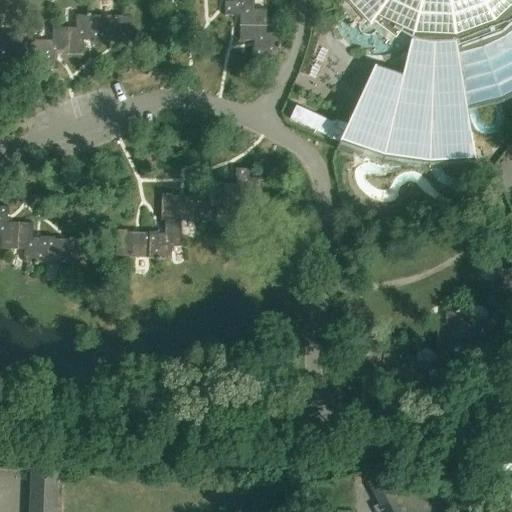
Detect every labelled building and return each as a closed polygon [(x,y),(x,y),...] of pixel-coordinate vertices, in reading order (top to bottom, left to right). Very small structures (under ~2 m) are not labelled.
[(233,0),(233,2),(224,2),(224,20),(232,20),(232,17),(239,17),(239,42),(254,42),(254,49),(251,49),(251,58),(278,58),(278,50),(279,50),(279,46),(278,46),(278,35),(266,34),(266,11),(254,11),(253,0),(233,0)] [(334,9),(331,0),(320,0),(323,12),(334,9)] [(511,0),(361,0),(376,15),(415,32),(403,77),(375,67),(376,65),(375,65),(359,98),(344,91),(336,108),(351,115),(335,149),(399,172),(477,168),(468,116),(504,107),(511,102),(511,0)] [(91,15),(87,15),(87,16),(76,16),(75,29),(52,28),(52,41),(33,41),(33,35),(0,33),(0,60),(1,61),(1,58),(21,59),(21,61),(44,62),(44,71),(58,71),(59,63),(56,63),(56,56),(83,56),(83,41),(90,41),(90,43),(108,44),(108,41),(119,41),(119,44),(131,44),(132,17),(91,16),(91,15)] [(314,66),(304,80),(335,101),(345,87),(314,66)] [(342,125),(304,107),(295,125),(334,144),(342,125)] [(250,170),(236,169),(235,178),(238,178),(238,185),(211,184),(210,200),(203,199),(203,196),(186,196),(186,199),(174,198),(174,196),(163,195),(161,222),(166,223),(165,237),(158,237),(158,234),(150,234),(150,237),(129,236),(129,233),(118,233),(116,260),(157,261),(157,263),(161,263),(161,261),(172,262),(172,249),(181,249),(182,223),(202,224),(201,225),(206,225),(206,224),(217,224),(217,211),(241,212),(241,199),(261,200),(262,179),(250,179),(250,170)] [(0,237),(2,237),(1,250),(25,251),(24,264),(35,264),(35,266),(40,266),(40,264),(80,266),(80,238),(69,238),(68,241),(57,241),(57,238),(40,237),(40,240),(33,240),(33,224),(6,223),(6,216),(9,216),(9,207),(0,207),(0,237)] [(511,267),(511,266),(507,266),(507,267),(498,268),(498,280),(487,280),(486,320),(467,320),(468,312),(459,312),(459,310),(455,310),(455,312),(446,312),(446,325),(435,325),(434,365),(415,365),(416,356),(383,356),(383,355),(350,355),(349,380),(371,380),(371,381),(381,381),(381,383),(390,383),(390,381),(403,381),(403,383),(414,383),(413,395),(441,395),(441,387),(439,387),(439,377),(450,377),(451,338),(466,338),(465,351),(493,351),(493,342),(491,342),(491,332),(502,332),(503,294),(511,293),(511,267)] [(55,511),(57,470),(31,470),(29,511),(55,511)] [(396,488),(388,473),(370,482),(384,511),(432,511),(444,506),(432,484),(427,487),(421,475),(396,488)]
